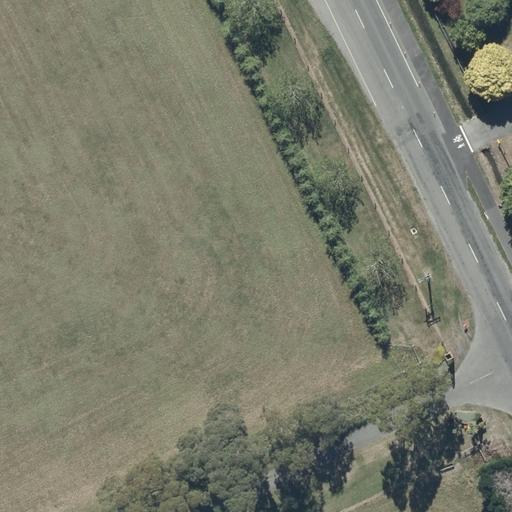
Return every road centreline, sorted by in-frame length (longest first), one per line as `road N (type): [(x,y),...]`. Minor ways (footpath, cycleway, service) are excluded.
road 1 (tertiary): [(511,334),(349,0)]
road 2 (unknown): [(511,368),(198,511)]
